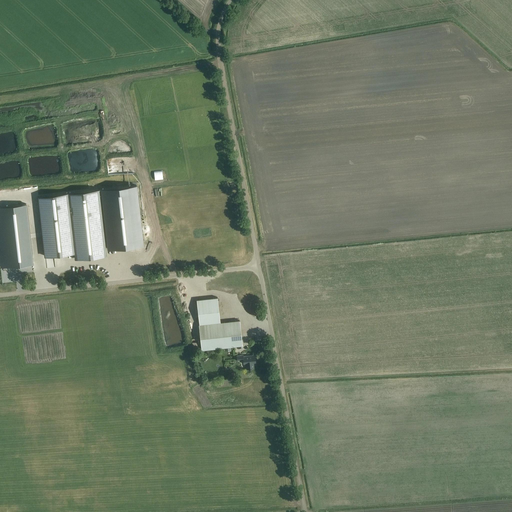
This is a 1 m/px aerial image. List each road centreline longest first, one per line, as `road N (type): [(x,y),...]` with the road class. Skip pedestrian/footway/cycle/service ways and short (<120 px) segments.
road 1 (unclassified): [(258,266),(218,50),(230,0)]
road 2 (unclassified): [(0,294),(258,266)]
road 3 (unclassified): [(258,266),(305,511)]
